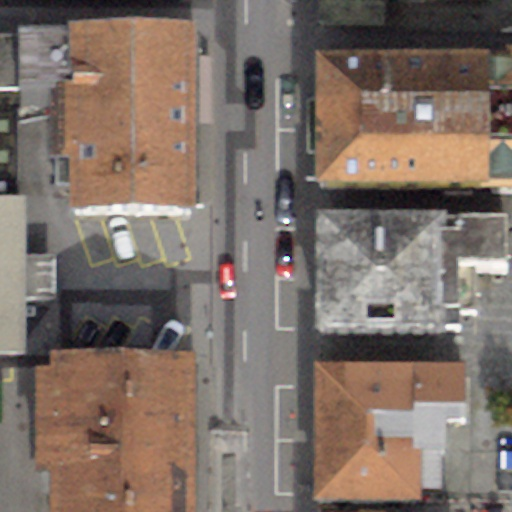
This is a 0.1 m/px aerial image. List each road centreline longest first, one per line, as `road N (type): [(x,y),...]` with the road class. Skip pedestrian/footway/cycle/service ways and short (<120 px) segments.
road 1 (primary): [(247,0),(244,511)]
road 2 (unknown): [(245,350),(90,292),(61,249),(45,113)]
road 3 (residential): [(0,1),(162,0)]
